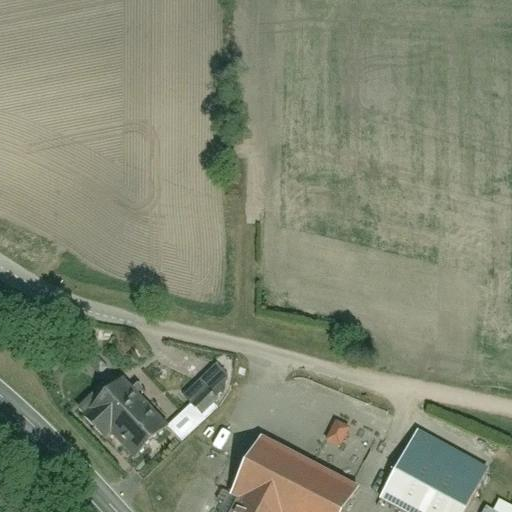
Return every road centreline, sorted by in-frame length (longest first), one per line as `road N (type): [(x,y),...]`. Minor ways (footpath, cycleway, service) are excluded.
road 1 (unclassified): [(511,411),(108,317),(0,269)]
road 2 (secondary): [(118,511),(0,395)]
